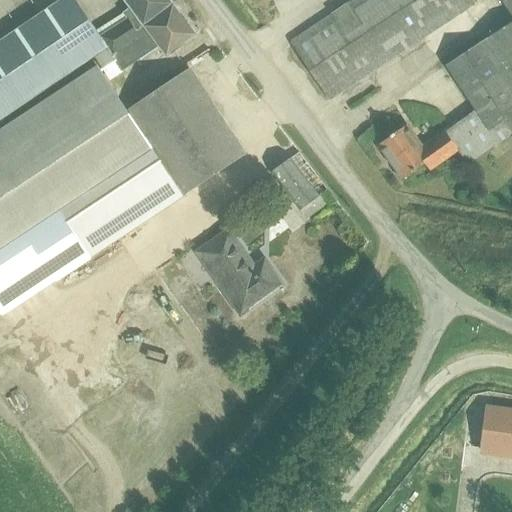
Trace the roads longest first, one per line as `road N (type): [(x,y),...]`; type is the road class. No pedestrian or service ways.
road 1 (residential): [(208,0),(320,146),(450,295)]
road 2 (unclassified): [(450,295),(382,450)]
road 3 (unclassified): [(382,450),(444,376),(475,362),(511,363)]
